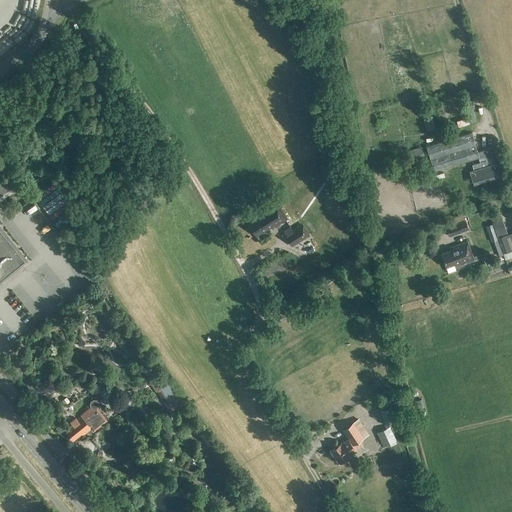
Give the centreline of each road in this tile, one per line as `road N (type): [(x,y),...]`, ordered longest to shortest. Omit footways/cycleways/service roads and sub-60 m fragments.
road 1 (unclassified): [(74,2),(96,54),(147,108),(195,180),(264,319)]
road 2 (unclassified): [(264,319),(239,353),(335,511)]
road 3 (unclassified): [(110,511),(0,378)]
road 4 (unclassified): [(264,319),(374,253)]
